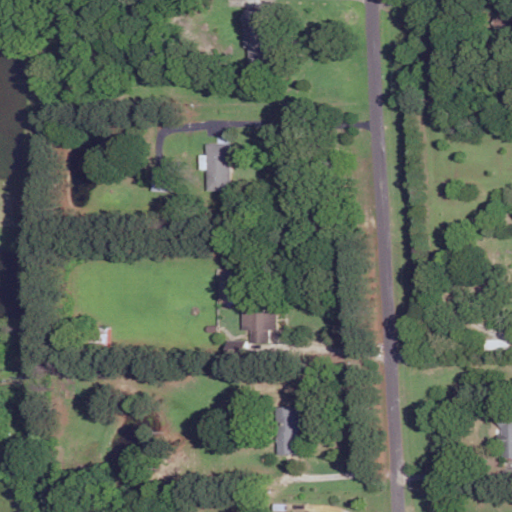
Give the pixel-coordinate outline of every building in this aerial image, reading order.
[(247,46),(250,46),(251,62),(275,61),(274,7),(246,8),(247,46)] [(208,168),(208,189),(231,189),(231,141),(208,142),(208,153),(201,153),(201,168),(208,168)] [(154,189),(172,189),(172,170),(154,170),(154,189)] [(244,328),(252,328),(252,342),(277,341),(276,307),(244,308),(244,328)] [(247,338),(229,339),(229,355),(247,354),(247,338)] [(278,452),(299,453),(300,413),(297,413),(297,405),(279,405),(278,452)] [(511,419),(511,420),(511,415),(500,415),(502,456),(511,455),(511,419)]
